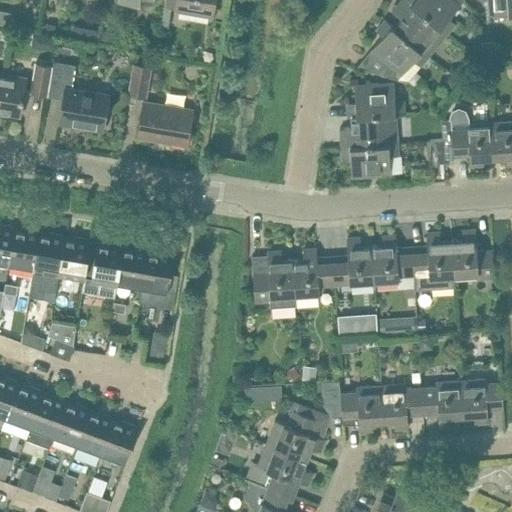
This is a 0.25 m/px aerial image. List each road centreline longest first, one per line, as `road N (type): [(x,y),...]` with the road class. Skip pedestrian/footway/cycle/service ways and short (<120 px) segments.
road 1 (residential): [(293,206),(0,157)]
road 2 (residential): [(293,206),(319,49),(361,0)]
road 3 (residential): [(511,195),(293,206)]
road 4 (residential): [(333,511),(354,456),(511,446)]
road 5 (residential): [(164,397),(0,342)]
